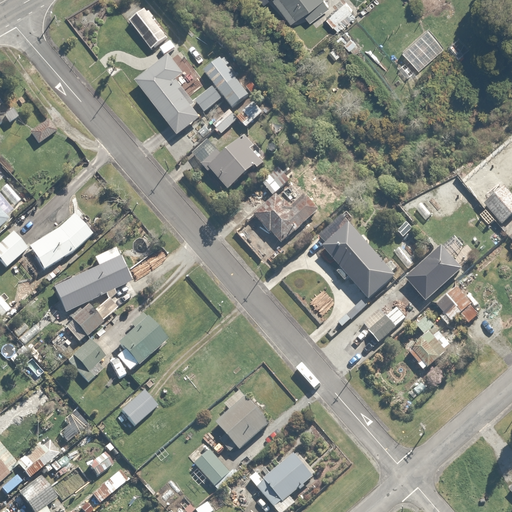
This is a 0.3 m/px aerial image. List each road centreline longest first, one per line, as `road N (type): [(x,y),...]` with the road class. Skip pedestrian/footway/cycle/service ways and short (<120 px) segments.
road 1 (residential): [(4,14),(406,475)]
road 2 (residential): [(406,475),(511,382)]
